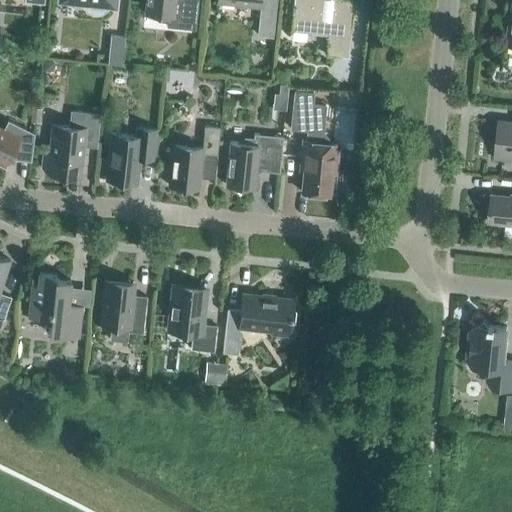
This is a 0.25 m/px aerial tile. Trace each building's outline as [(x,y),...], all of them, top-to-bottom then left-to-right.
[(93,12),(97,13),(99,14),(102,13),(104,12),(106,11),(108,9),(108,0),(65,0),(89,3),(89,6),(91,10),(93,12)] [(195,29),(197,0),(145,0),(144,13),(152,13),(157,21),(166,21),(166,26),(195,29)] [(273,36),(276,0),(217,0),(217,2),(261,6),(258,34),(273,36)] [(348,56),(353,0),(293,0),(291,28),(307,29),(307,31),(328,34),(326,54),(348,56)] [(122,65),(125,36),(111,34),(108,63),(122,65)] [(53,61),(44,60),(43,69),(52,70),(53,61)] [(285,105),(288,83),(280,82),(279,92),(273,92),(272,104),(285,105)] [(315,91),(295,89),(291,127),(308,129),(307,139),(303,139),(301,157),(305,157),(301,191),(329,194),(331,172),(335,172),(338,142),(323,141),(327,104),(314,103),(315,91)] [(96,145),(99,113),(72,110),(71,126),(52,124),(49,150),(44,155),(42,166),(47,172),(80,175),(83,144),(96,145)] [(31,160),(34,133),(8,119),(3,128),(0,126),(0,164),(5,167),(10,158),(31,160)] [(511,120),(498,119),(494,158),(510,160),(511,155),(511,120)] [(217,154),(220,126),(204,124),(202,146),(172,143),(168,184),(198,187),(202,152),(217,154)] [(155,158),(158,129),(136,126),(136,135),(110,132),(105,178),(136,181),(139,157),(155,158)] [(279,172),(283,136),(254,133),(253,137),(244,136),(237,141),(230,141),(225,184),(232,185),(239,192),(247,186),(254,187),(256,169),(279,172)] [(488,221),(511,223),(511,194),(491,192),(488,221)] [(0,290),(10,259),(0,256),(0,317),(4,318),(11,296),(0,292),(0,290)] [(78,336),(82,304),(68,303),(71,279),(56,277),(57,273),(40,271),(38,284),(32,284),(28,316),(50,319),(48,333),(78,336)] [(106,279),(101,323),(112,325),(110,339),(127,341),(128,331),(143,332),(147,296),(133,294),(134,282),(106,279)] [(214,351),(216,325),(202,323),(206,289),(172,286),(168,327),(193,329),(191,348),(214,351)] [(289,334),(291,313),(288,313),(290,298),(243,293),(241,309),(227,308),(222,352),(237,353),(240,326),(270,329),(270,332),(289,334)] [(511,388),(511,360),(500,359),(501,347),(505,344),(507,326),(488,324),(484,318),(470,329),(467,357),(473,365),(489,367),(487,380),(493,387),(511,388)] [(216,362),(206,361),(204,381),(214,383),(216,362)] [(216,362),(214,383),(223,383),(225,363),(216,362)] [(511,392),(507,392),(503,425),(511,426),(511,392)]
